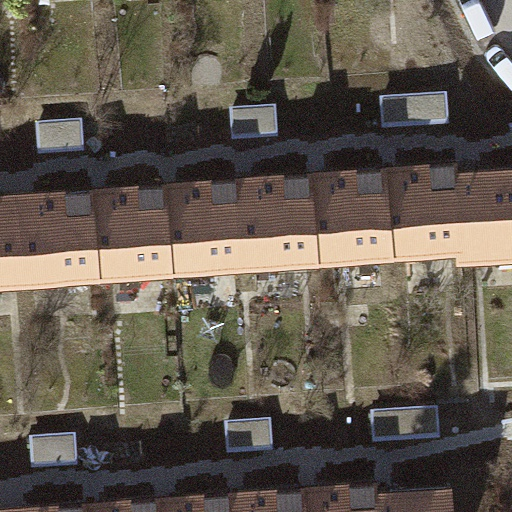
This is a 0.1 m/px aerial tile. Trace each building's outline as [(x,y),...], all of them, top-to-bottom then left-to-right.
[(457,176),(456,167),(382,173),(388,263),(463,258),(457,176)] [(511,262),(511,172),(457,176),(463,258),(463,266),(511,262)] [(388,263),(382,173),(308,178),(314,268),(388,263)] [(314,268),(308,178),(234,184),(240,274),(314,268)] [(240,274),(234,184),(160,189),(166,279),(240,274)] [(166,279),(160,189),(86,194),(92,285),(166,279)] [(92,285),(86,194),(11,200),(18,290),(92,285)] [(0,291),(18,290),(11,200),(0,200),(0,291)] [(376,511),(376,499),(375,488),(301,493),(302,511),(376,511)] [(302,511),(301,493),(228,498),(228,511),(302,511)] [(450,511),(450,494),(376,499),(376,511),(450,511)] [(228,511),(228,498),(154,504),(154,511),(228,511)]
